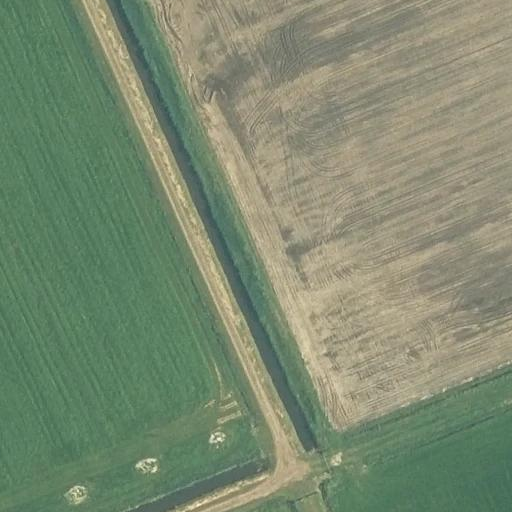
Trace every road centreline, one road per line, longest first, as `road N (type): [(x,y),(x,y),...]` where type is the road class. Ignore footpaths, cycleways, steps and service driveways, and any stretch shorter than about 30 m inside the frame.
road 1 (track): [(293,477),(83,0)]
road 2 (unknown): [(293,477),(511,388)]
